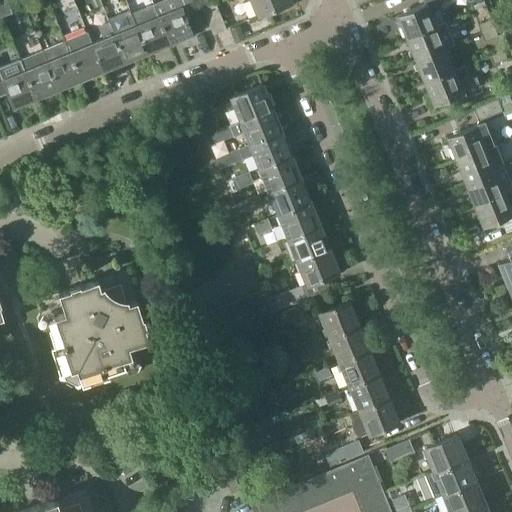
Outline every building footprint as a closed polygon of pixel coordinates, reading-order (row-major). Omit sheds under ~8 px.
[(0,0),(0,13),(1,17),(11,13),(5,0),(0,0)] [(165,0),(154,5),(169,43),(170,43),(189,35),(192,35),(187,22),(198,17),(191,0),(165,0)] [(198,0),(202,8),(214,3),(213,0),(198,0)] [(290,0),(251,0),(257,14),(290,0)] [(423,0),(425,2),(396,13),(406,37),(435,25),(430,13),(443,7),(439,0),(423,0)] [(214,3),(202,8),(213,32),(225,27),(214,3)] [(169,43),(154,5),(143,9),(147,20),(136,24),(147,52),(147,53),(170,43),(169,43)] [(511,14),(498,20),(504,34),(511,30),(511,14)] [(481,32),(495,27),(491,19),(478,24),(481,32)] [(126,61),(125,61),(114,32),(109,21),(99,26),(103,36),(91,41),(103,71),(126,61)] [(445,21),(435,25),(406,37),(415,59),(444,48),(444,47),(454,43),(445,21)] [(147,52),(136,24),(121,31),(120,29),(114,32),(125,61),(126,61),(147,53),(147,52)] [(229,29),(234,41),(245,37),(239,25),(229,29)] [(495,27),(481,32),(484,41),(498,36),(495,27)] [(81,80),(103,71),(91,41),(87,32),(65,41),(81,80)] [(81,80),(65,41),(42,50),(58,89),(77,81),(81,80)] [(444,48),(415,59),(424,81),(453,69),(444,48)] [(58,89),(42,50),(21,59),(36,98),(56,90),(58,89)] [(490,55),(494,63),(507,58),(504,50),(490,55)] [(0,96),(8,93),(14,107),(35,99),(19,59),(0,67),(0,96)] [(464,65),(453,69),(424,81),(433,104),(462,92),(457,80),(468,75),(464,65)] [(240,120),(271,108),(262,84),(231,97),(240,120)] [(473,107),(478,120),(509,107),(504,96),(498,98),(497,97),(473,107)] [(218,129),(209,107),(196,112),(205,134),(206,134),(206,133),(215,130),(218,129)] [(206,133),(206,134),(210,145),(244,131),(249,143),(250,145),(281,132),(271,108),(240,120),(228,125),(218,129),(215,130),(206,133)] [(456,159),(494,143),(486,122),(477,125),(476,123),(446,135),(456,159)] [(250,145),(249,143),(215,157),(220,168),(254,154),(259,168),(290,155),(281,132),(250,145)] [(503,165),(494,143),(456,159),(465,181),(503,165)] [(299,178),(290,155),(259,168),(269,191),(299,178)] [(511,187),(511,186),(503,165),(465,181),(474,203),(503,191),(511,187)] [(248,171),(235,176),(239,187),(252,182),(248,171)] [(299,178),(269,191),(278,214),(309,202),(299,178)] [(511,201),(508,203),(503,191),(474,203),(483,226),(511,214),(511,216),(511,201)] [(244,199),(248,210),(262,205),(258,194),(244,199)] [(309,202),(278,214),(287,237),(318,225),(309,202)] [(254,223),(258,234),(272,228),(267,217),(254,223)] [(327,248),(318,225),(287,237),(297,261),(327,248)] [(277,241),(263,246),(267,257),(281,252),(277,241)] [(297,261),(306,283),(306,284),(337,272),(327,248),(297,261)] [(507,286),(511,284),(511,255),(497,262),(507,286)] [(116,296),(114,294),(117,287),(116,285),(106,288),(105,286),(101,288),(99,279),(59,292),(65,312),(55,316),(56,320),(53,327),(49,328),(54,345),(51,346),(60,373),(77,368),(82,385),(110,376),(109,373),(126,368),(125,363),(128,357),(132,356),(129,346),(150,339),(137,300),(129,302),(128,299),(126,299),(123,298),(121,298),(118,297),(116,296)] [(303,284),(267,298),(272,312),(308,296),(303,284)] [(272,312),(267,298),(263,289),(250,294),(260,318),(273,313),(272,312)] [(260,318),(250,294),(237,300),(247,323),(260,318)] [(328,337),(359,324),(349,298),(317,311),(328,337)] [(247,323),(237,300),(224,305),(234,329),(247,323)] [(303,302),(281,311),(286,323),(308,314),(303,302)] [(234,329),(224,305),(211,310),(221,334),(234,329)] [(211,310),(198,316),(208,339),(221,334),(211,310)] [(208,339),(198,316),(185,321),(195,345),(208,339)] [(369,349),(359,324),(328,337),(338,362),(369,349)] [(315,342),(304,346),(308,355),(318,352),(315,342)] [(379,372),(369,349),(338,362),(347,385),(379,372)] [(327,365),(314,370),(318,380),(331,375),(327,365)] [(379,372),(347,385),(357,410),(389,397),(379,372)] [(323,394),(327,403),(328,405),(342,399),(338,389),(323,394)] [(399,421),(389,397),(357,410),(367,434),(399,421)] [(225,407),(234,432),(247,427),(238,403),(225,407)] [(261,445),(256,430),(255,425),(247,428),(234,432),(241,452),(261,445)] [(465,458),(455,434),(424,448),(433,470),(433,471),(465,458)] [(409,438),(385,448),(391,462),(415,453),(409,438)] [(364,451),(359,440),(358,439),(334,449),(334,451),(325,455),(330,466),(364,451)] [(365,453),(323,471),(334,495),(352,487),(375,477),(365,453)] [(474,481),(465,458),(433,471),(433,470),(425,474),(434,497),(443,494),(474,481)] [(222,467),(231,492),(248,486),(239,461),(222,467)] [(334,495),(323,471),(308,477),(318,501),(334,495)] [(318,501),(308,477),(293,484),(303,508),(318,501)] [(382,492),(375,477),(352,487),(358,502),(382,492)] [(462,511),(484,503),(474,481),(443,494),(450,511),(462,511)] [(293,484),(278,490),(287,511),(293,511),(303,508),(293,484)] [(167,488),(164,499),(175,501),(178,491),(167,488)] [(287,511),(278,490),(257,499),(261,511),(287,511)] [(377,511),(388,507),(382,492),(358,502),(362,511),(377,511)] [(395,510),(409,503),(405,493),(390,499),(395,510)] [(72,511),(76,506),(75,504),(65,507),(63,505),(60,506),(57,498),(17,511),(72,511)] [(413,511),(409,503),(395,510),(395,511),(413,511)] [(487,511),(484,503),(462,511),(487,511)]
